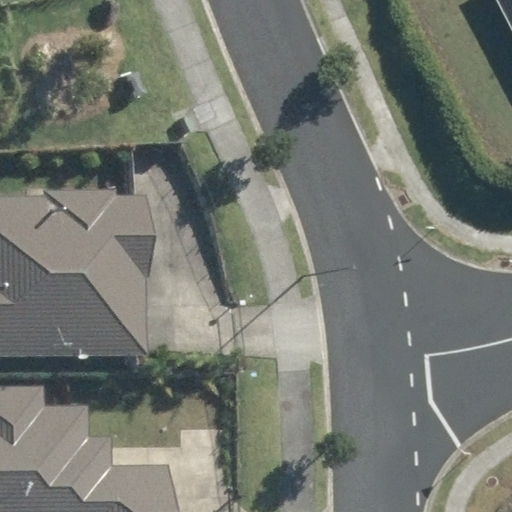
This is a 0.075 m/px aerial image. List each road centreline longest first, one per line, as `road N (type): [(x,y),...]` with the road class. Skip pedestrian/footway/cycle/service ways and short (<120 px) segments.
road 1 (residential): [(371,360),(357,241),(257,0)]
road 2 (residential): [(376,511),(371,360)]
road 3 (residential): [(511,340),(371,360)]
